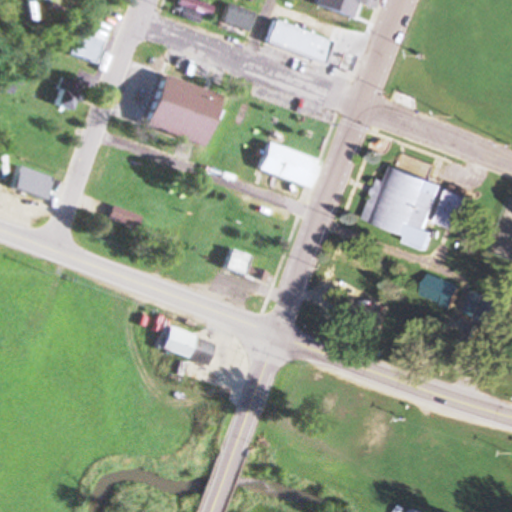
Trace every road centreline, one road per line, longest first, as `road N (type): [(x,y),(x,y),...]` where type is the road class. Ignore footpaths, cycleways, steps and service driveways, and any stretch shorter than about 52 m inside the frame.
road 1 (residential): [(511,163),(138,23)]
road 2 (residential): [(277,326),(401,0)]
road 3 (primary): [(277,326),(0,223)]
road 4 (residential): [(51,243),(146,0)]
road 5 (primary): [(511,410),(277,326)]
road 6 (primary): [(206,511),(277,326)]
